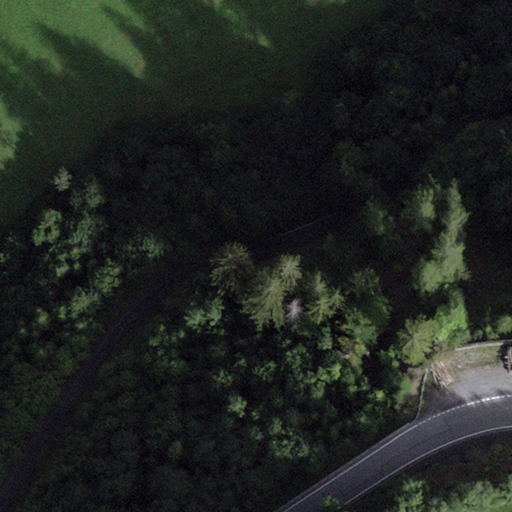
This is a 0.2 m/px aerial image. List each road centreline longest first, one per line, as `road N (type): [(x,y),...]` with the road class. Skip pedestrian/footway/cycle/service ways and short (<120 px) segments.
road 1 (track): [(5,511),(102,354),(150,304),(330,218),(455,132),(511,115)]
road 2 (track): [(0,125),(130,33),(211,0)]
road 3 (tertiary): [(289,511),(431,437),(511,421)]
